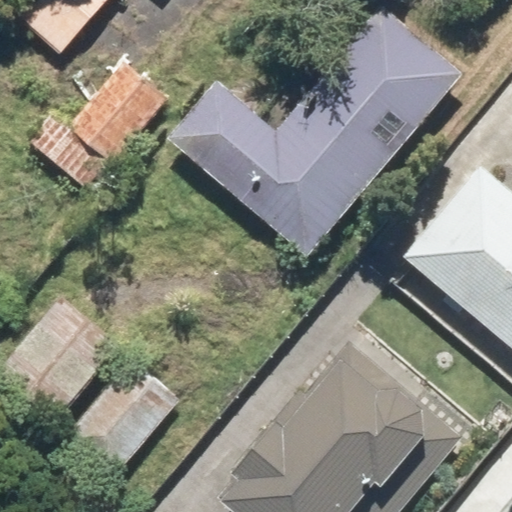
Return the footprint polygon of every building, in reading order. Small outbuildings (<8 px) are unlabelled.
[(5,0),(65,52),(110,0),(5,0)] [(211,30),(183,0),(174,0),(148,29),(120,3),(101,23),(111,33),(57,91),(72,105),(41,139),(92,185),(175,94),(163,82),(211,30)] [(473,75),(393,2),(284,122),(233,75),(181,131),(313,251),(473,75)] [(511,328),(511,182),(483,160),(413,252),(511,328)] [(134,342),(82,291),(7,367),(59,418),(134,342)] [(413,511),(478,443),(363,336),(225,484),(255,511),(413,511)] [(190,397),(140,355),(73,433),(123,476),(190,397)] [(511,511),(511,450),(508,447),(496,460),(504,468),(462,511),(511,511)]
